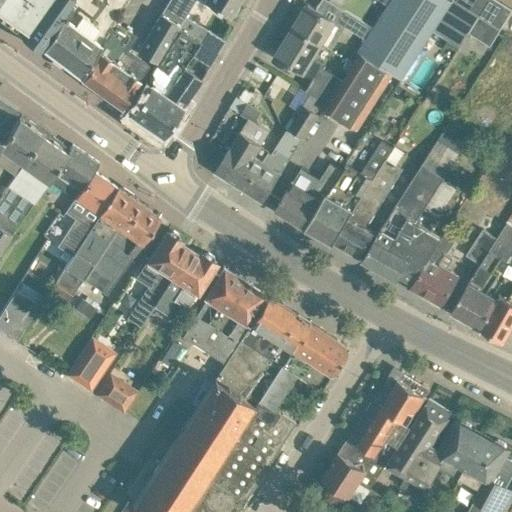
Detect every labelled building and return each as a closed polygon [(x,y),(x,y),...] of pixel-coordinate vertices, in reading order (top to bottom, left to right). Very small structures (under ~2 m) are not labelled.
[(0,0),(0,16),(3,12),(10,17),(5,23),(7,25),(12,18),(18,23),(14,30),(23,36),(28,30),(35,34),(30,41),(39,48),(41,46),(71,0),(0,0)] [(71,0),(41,46),(42,47),(42,48),(62,63),(81,77),(115,21),(128,0),(71,0)] [(156,61),(185,15),(194,0),(167,0),(138,50),(156,61)] [(203,0),(207,2),(206,4),(215,9),(216,7),(229,15),(231,11),(235,14),(241,2),(238,0),(203,0)] [(402,79),(426,41),(440,20),(452,0),(389,0),(372,27),(366,38),(364,40),(357,50),(362,53),(393,73),(402,79)] [(470,9),(475,0),(461,0),(459,3),(470,9)] [(480,16),(489,0),(475,0),(470,9),(479,15),(480,16)] [(490,22),(503,2),(499,0),(489,0),(480,16),(490,22)] [(511,9),(511,7),(503,2),(490,22),(501,28),(511,9)] [(295,25),(321,41),(335,19),(308,3),(295,25)] [(372,27),(345,10),(338,21),(366,38),(372,27)] [(185,15),(156,61),(150,71),(150,84),(130,113),(163,135),(202,79),(182,65),(190,54),(208,66),(225,39),(185,15)] [(490,22),(480,16),(479,15),(469,32),(490,45),(501,28),(490,22)] [(115,21),(81,77),(82,78),(101,92),(121,106),(140,79),(139,78),(149,64),(127,48),(130,43),(126,41),(132,31),(115,21)] [(312,56),(321,41),(295,25),(277,54),(313,77),(306,89),(314,94),(326,101),(341,79),(321,66),(323,63),(312,56)] [(357,128),(393,73),(362,53),(350,71),(325,107),(357,128)] [(303,137),(326,101),(314,94),(306,106),(304,105),(272,155),(269,153),(263,162),(257,158),(239,185),(262,200),(301,136),(303,137)] [(0,137),(16,114),(0,102),(0,137)] [(247,102),(241,112),(261,124),(260,110),(247,102)] [(34,126),(16,114),(0,137),(0,176),(8,165),(11,168),(15,170),(0,192),(0,252),(17,226),(24,216),(36,197),(48,179),(67,150),(38,129),(34,126)] [(239,185),(257,158),(254,157),(263,143),(241,130),(215,171),(239,185)] [(459,153),(453,150),(438,140),(363,259),(398,279),(400,275),(414,283),(443,236),(416,220),(459,153)] [(81,188),(94,169),(95,166),(99,161),(72,143),(67,150),(48,179),(68,193),(75,183),(81,188)] [(396,163),(405,151),(395,145),(387,157),(386,157),(375,174),(372,179),(333,242),(359,257),(374,231),(366,226),(383,197),(403,168),(396,163)] [(499,151),(488,168),(499,176),(510,159),(499,151)] [(327,194),(342,168),(329,161),(317,182),(316,181),(313,187),(308,184),(305,188),(291,180),(275,208),(306,226),(326,193),(327,194)] [(364,167),(359,175),(346,167),(344,170),(342,168),(327,194),(326,193),(306,226),(333,242),(372,179),(375,174),(364,167)] [(77,217),(59,244),(72,253),(73,253),(99,211),(118,185),(94,169),(81,188),(76,196),(66,210),(77,217)] [(118,185),(99,211),(72,253),(65,265),(54,282),(72,293),(82,276),(106,293),(131,257),(141,242),(160,215),(118,185)] [(451,310),(482,328),(499,298),(488,291),(498,274),(493,271),(500,257),(508,261),(511,253),(511,214),(497,237),(480,262),(471,276),(451,310)] [(480,262),(497,237),(483,227),(467,253),(480,262)] [(136,276),(149,285),(141,297),(154,305),(192,247),(181,240),(182,238),(179,237),(178,233),(173,229),(169,230),(166,229),(136,276)] [(446,268),(438,262),(445,252),(447,253),(447,252),(457,237),(447,231),(443,236),(414,283),(411,287),(441,304),(459,275),(446,268)] [(187,307),(189,304),(197,291),(217,261),(214,259),(213,255),(208,251),(204,252),(201,251),(200,253),(192,247),(154,305),(166,313),(175,299),(187,307)] [(203,349),(248,280),(223,264),(220,269),(204,295),(206,297),(180,334),(203,349)] [(264,303),(271,296),(264,291),(248,280),(203,349),(224,362),(263,302),(264,303)] [(0,328),(18,340),(40,304),(17,290),(0,319),(0,328)] [(511,292),(508,298),(501,294),(499,298),(482,328),(503,340),(511,324),(511,292)] [(227,364),(222,370),(248,387),(297,312),(279,301),(271,296),(264,303),(263,302),(224,362),(227,364)] [(291,348),(309,320),(297,312),(248,387),(222,370),(132,504),(143,511),(182,511),(229,442),(257,398),(290,347),(291,348)] [(320,389),(347,347),(348,345),(309,320),(291,348),(290,347),(257,398),(272,408),(273,407),(295,373),(320,389)] [(92,390),(117,352),(93,336),(68,374),(92,390)] [(429,388),(395,367),(350,437),(353,439),(354,439),(358,442),(380,456),(383,450),(392,456),(398,447),(408,429),(405,427),(429,388)] [(123,412),(138,390),(110,371),(95,393),(123,412)] [(426,442),(429,444),(451,411),(429,397),(408,429),(398,447),(392,456),(388,463),(406,473),(409,475),(412,471),(410,470),(426,442)] [(236,511),(295,421),(273,407),(272,408),(257,398),(229,442),(182,511),(236,511)] [(460,420),(457,419),(440,450),(429,444),(426,442),(410,470),(412,471),(409,475),(406,473),(400,484),(422,496),(439,465),(460,477),(483,433),(472,427),(471,423),(464,419),(460,420)] [(483,433),(460,477),(480,487),(474,499),(488,506),(484,511),(505,511),(511,502),(511,488),(501,483),(503,479),(508,481),(511,473),(511,458),(505,455),(510,448),(507,446),(505,442),(498,438),(494,439),(483,433)] [(388,463),(392,456),(383,450),(380,456),(358,442),(348,457),(339,451),(328,468),(327,468),(321,477),(331,484),(332,483),(349,494),(358,481),(369,488),(386,462),(388,463)]
